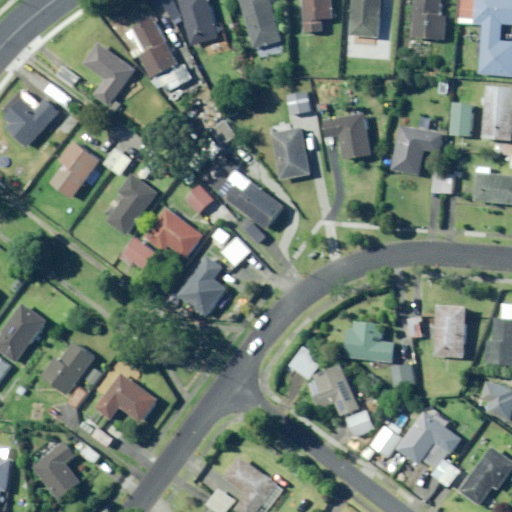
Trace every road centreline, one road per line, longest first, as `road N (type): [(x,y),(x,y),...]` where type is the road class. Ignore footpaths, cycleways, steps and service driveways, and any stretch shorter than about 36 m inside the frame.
road 1 (residential): [(224,384),(264,330),(340,268),(418,251),(511,256)]
road 2 (residential): [(399,511),(224,384)]
road 3 (residential): [(130,511),(224,384)]
